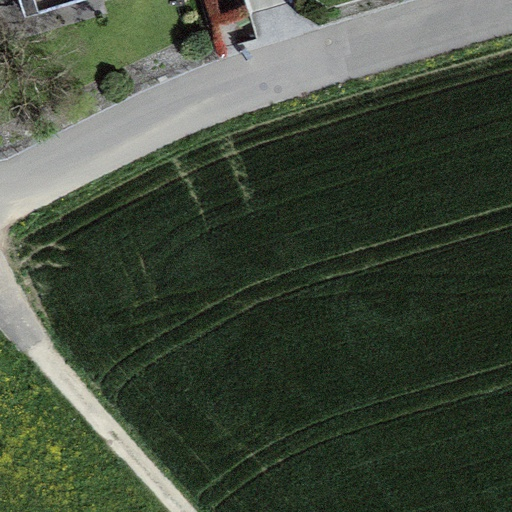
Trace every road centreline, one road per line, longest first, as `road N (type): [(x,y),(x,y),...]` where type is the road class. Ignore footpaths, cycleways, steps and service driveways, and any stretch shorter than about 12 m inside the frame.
road 1 (residential): [(0,190),(191,102),(511,3)]
road 2 (track): [(182,511),(37,352),(0,291)]
